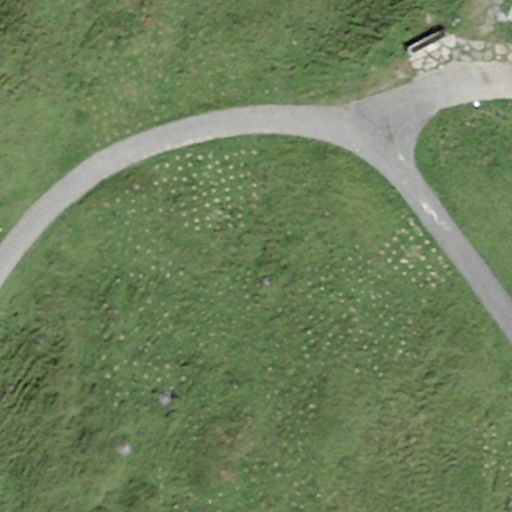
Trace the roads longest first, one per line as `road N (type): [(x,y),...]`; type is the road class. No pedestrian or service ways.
road 1 (track): [(0,257),(62,193),(155,140),(298,120),(365,143),(404,176),(511,325)]
road 2 (track): [(511,89),(430,107),(365,143)]
